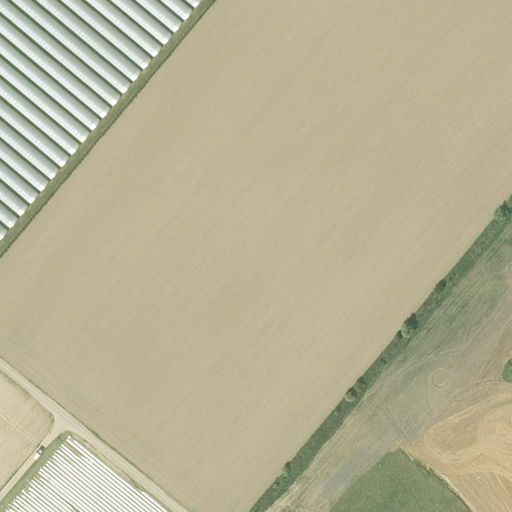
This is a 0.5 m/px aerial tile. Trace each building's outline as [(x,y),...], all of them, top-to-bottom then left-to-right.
[(0,0),(0,12),(113,104),(122,94),(4,0),(0,0)] [(8,0),(124,91),(132,80),(30,0),(8,0)] [(34,0),(134,79),(143,68),(56,0),(34,0)] [(60,0),(143,68),(152,57),(81,0),(60,0)] [(106,0),(85,0),(154,55),(162,45),(106,0)] [(134,0),(112,0),(165,41),(174,31),(134,0)] [(138,0),(176,29),(184,18),(160,0),(138,0)] [(161,0),(185,18),(193,8),(182,0),(161,0)] [(0,33),(103,116),(111,106),(0,15),(0,33)] [(0,53),(92,129),(101,118),(0,36),(0,53)] [(91,129),(0,57),(0,74),(83,140),(91,129)] [(0,94),(72,152),(81,142),(0,77),(0,94)] [(60,167),(70,154),(0,97),(0,135),(52,177),(60,167)] [(0,175),(32,201),(39,192),(51,178),(0,138),(0,175)]
